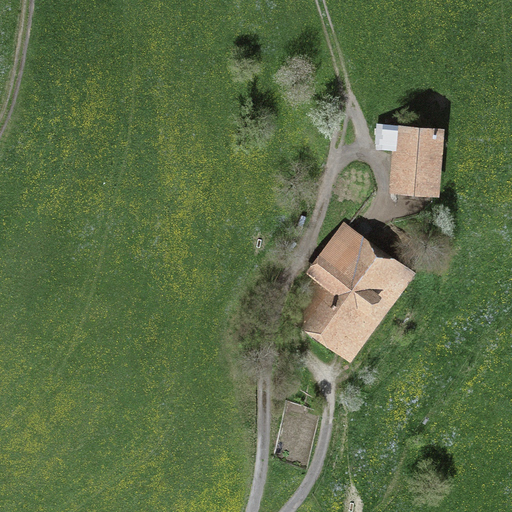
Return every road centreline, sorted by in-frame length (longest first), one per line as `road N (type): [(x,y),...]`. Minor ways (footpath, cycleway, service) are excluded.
road 1 (track): [(319,0),(344,84),(344,114),(322,210),(270,326),(265,445),(251,511)]
road 2 (track): [(289,511),(319,461),(330,372)]
road 3 (track): [(0,134),(16,90),(29,0)]
